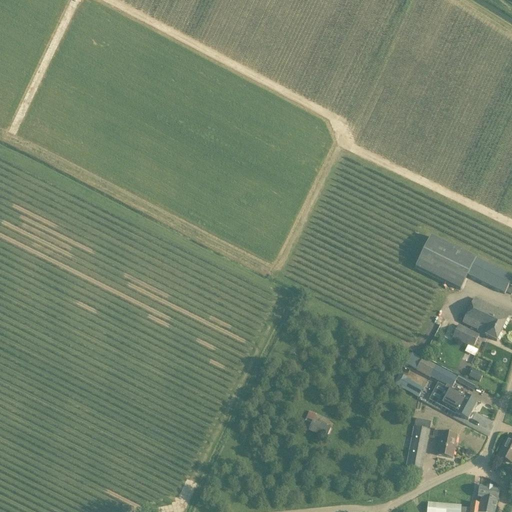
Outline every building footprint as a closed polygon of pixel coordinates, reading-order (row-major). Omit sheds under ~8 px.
[(431,238),(416,269),(461,291),(467,277),(476,260),(431,238)] [(511,288),(509,287),(511,279),(511,277),(476,260),(467,277),(505,295),(506,293),(511,296),(511,294),(511,288)] [(474,300),(463,324),(477,331),(477,332),(496,342),(509,317),(474,300)] [(416,348),(422,351),(424,347),(428,349),(441,321),(434,318),(424,340),(420,338),(416,348)] [(473,350),(479,336),(458,325),(452,339),(473,350)] [(416,371),(430,379),(430,378),(452,389),(456,381),(458,382),(458,383),(473,392),(475,386),(458,377),(459,376),(437,365),(436,367),(416,357),(410,368),(416,371)] [(479,384),(483,376),(472,371),(468,378),(479,384)] [(417,399),(421,393),(397,380),(394,386),(417,399)] [(434,393),(430,401),(437,404),(451,412),(468,421),(469,419),(471,419),(472,416),(471,415),(472,413),(470,412),(471,410),(469,409),(467,411),(465,410),(466,408),(461,405),(460,407),(458,406),(459,405),(453,402),(450,401),(449,402),(443,398),(448,389),(439,384),(434,393)] [(470,412),(472,413),(474,410),(476,410),(477,408),(476,406),(477,404),(465,397),(464,398),(450,390),(448,389),(443,398),(449,402),(450,401),(453,402),(459,405),(458,406),(460,407),(461,405),(466,408),(465,410),(467,411),(469,409),(471,410),(470,412)] [(329,421),(308,413),(302,427),(309,429),(307,432),(326,440),(330,430),(326,429),(329,421)] [(413,428),(406,468),(422,471),(430,431),(429,431),(431,422),(415,419),(414,428),(413,428)] [(436,456),(453,460),(457,437),(434,432),(433,438),(440,439),(436,456)] [(511,464),(511,436),(509,435),(498,457),(511,464)] [(427,504),(426,511),(493,511),(496,501),(498,491),(479,488),(477,498),(480,498),(479,505),(471,503),(470,509),(461,508),(461,506),(436,504),(436,505),(427,504)]
